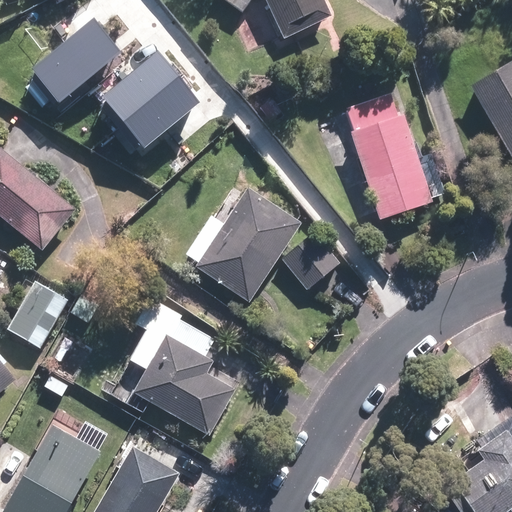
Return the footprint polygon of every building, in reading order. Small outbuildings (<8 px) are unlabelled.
[(270,0),(285,34),(332,14),(325,0),(229,0),(244,11),(251,0),(270,0)] [(168,44),(113,28),(86,120),(141,136),(168,44)] [(511,61),(473,84),(511,151),(511,61)] [(401,91),(346,108),(380,218),(435,200),(401,91)] [(3,143),(0,146),(0,211),(45,249),(80,207),(3,143)] [(189,251),(204,261),(200,268),(251,299),(301,219),(250,187),(228,223),(212,213),(189,251)] [(318,231),(283,257),(307,290),(342,264),(318,231)] [(71,296),(39,278),(10,331),(41,349),(71,296)] [(103,302),(80,289),(69,310),(91,323),(103,302)] [(184,312),(152,296),(139,323),(147,327),(133,356),(150,365),(137,392),(213,431),(237,383),(212,370),(218,358),(207,352),(216,335),(182,317),(184,312)] [(0,389),(19,371),(0,351),(0,389)] [(76,382),(51,368),(42,385),(66,399),(76,382)] [(511,511),(511,415),(477,442),(487,455),(445,488),(463,511),(508,511),(511,509),(511,511)] [(66,459),(65,511),(168,511),(169,459),(104,459),(104,416),(48,416),(48,459),(66,459)]
